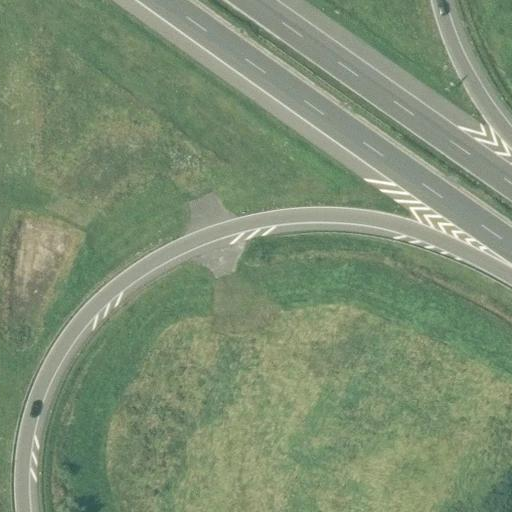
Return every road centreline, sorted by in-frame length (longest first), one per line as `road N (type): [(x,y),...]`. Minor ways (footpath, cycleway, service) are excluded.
road 1 (motorway): [(24,511),(31,417),(55,360),(100,301),(162,257),(261,220),(332,216),(370,219),(511,263)]
road 2 (motorway): [(161,0),(511,247)]
road 3 (motorway): [(511,186),(248,0)]
road 4 (motorway): [(511,144),(469,82),(437,0)]
